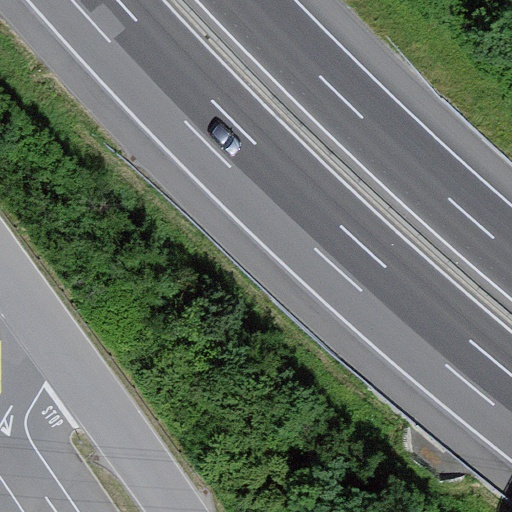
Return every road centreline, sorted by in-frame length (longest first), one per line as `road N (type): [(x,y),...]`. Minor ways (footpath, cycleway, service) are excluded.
road 1 (motorway): [(93,0),(377,284),(511,398)]
road 2 (motorway): [(511,253),(245,0)]
road 3 (unclassified): [(181,511),(0,263)]
